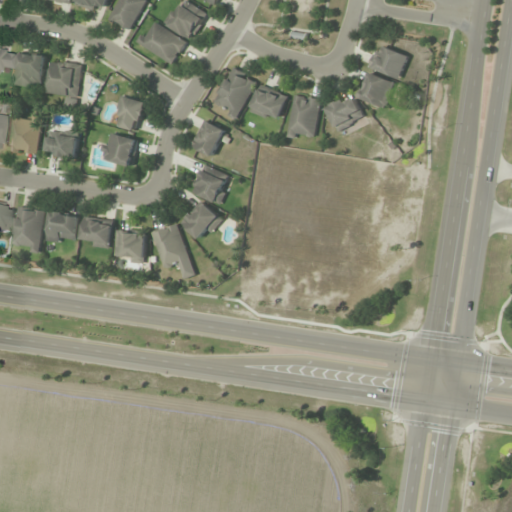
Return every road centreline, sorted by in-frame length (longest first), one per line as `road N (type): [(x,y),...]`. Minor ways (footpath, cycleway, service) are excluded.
road 1 (secondary): [(0,336),(511,413)]
road 2 (secondary): [(511,368),(0,294)]
road 3 (secondary): [(447,405),(510,0)]
road 4 (secondary): [(483,0),(422,401)]
road 5 (residential): [(246,0),(167,131),(153,197)]
road 6 (residential): [(0,18),(93,39),(187,97)]
road 7 (residential): [(153,197),(0,172)]
road 8 (residential): [(354,6),(480,23)]
